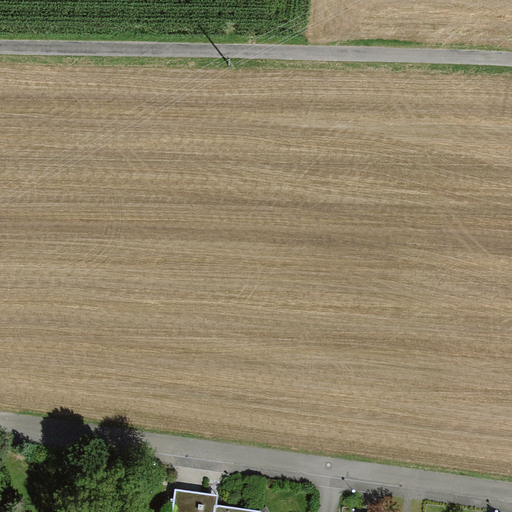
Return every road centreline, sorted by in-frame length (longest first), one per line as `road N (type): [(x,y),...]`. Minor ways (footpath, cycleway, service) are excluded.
road 1 (residential): [(511,495),(0,419)]
road 2 (residential): [(511,58),(0,47)]
